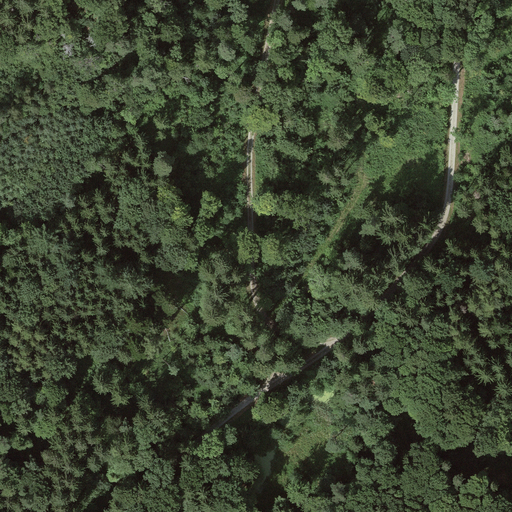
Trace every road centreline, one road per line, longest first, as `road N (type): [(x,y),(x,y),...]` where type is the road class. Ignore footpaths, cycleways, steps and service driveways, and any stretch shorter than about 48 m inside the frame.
road 1 (track): [(460,0),(450,200),(434,240),(324,354),(244,402),(133,499),(106,511)]
road 2 (track): [(275,0),(250,171),(252,275),(284,378)]
road 3 (track): [(0,213),(147,272),(277,363)]
